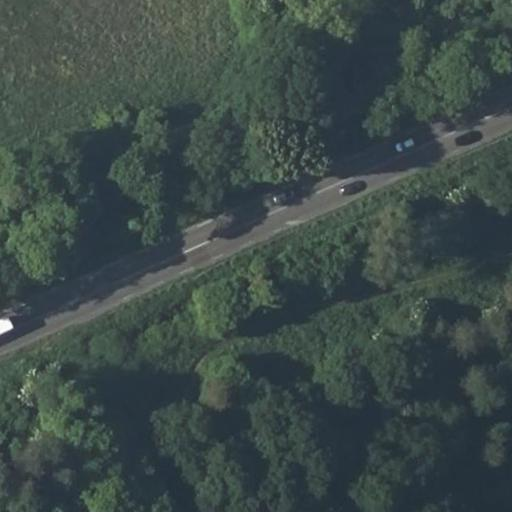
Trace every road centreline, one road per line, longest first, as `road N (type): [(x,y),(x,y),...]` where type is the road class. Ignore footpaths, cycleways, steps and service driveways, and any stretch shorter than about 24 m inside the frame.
road 1 (primary): [(0,337),(511,108)]
road 2 (track): [(22,327),(148,414)]
road 3 (track): [(472,31),(380,22),(332,0)]
